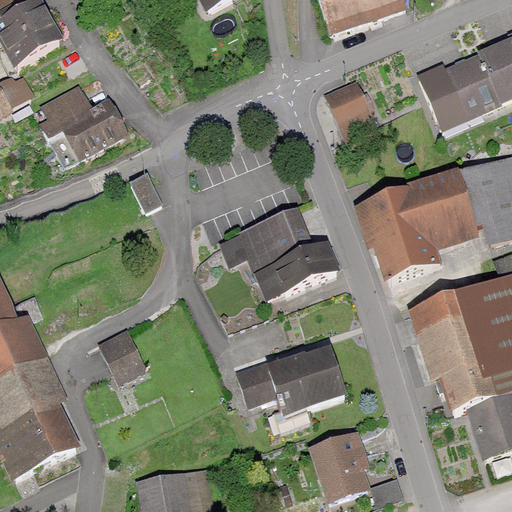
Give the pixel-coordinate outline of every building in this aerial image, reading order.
[(30,0),(3,0),(0,2),(0,51),(16,81),(64,54),(48,24),(38,6),(35,8),(30,0)] [(196,0),(209,21),(245,0),(196,0)] [(398,0),(318,0),(333,47),(406,24),(398,0)] [(444,73),(419,84),(444,140),(511,109),(511,43),(511,44),(511,45),(511,48),(498,55),(446,78),(444,73)] [(15,82),(0,90),(0,96),(11,116),(35,103),(23,83),(17,86),(15,82)] [(356,87),(326,101),(347,147),(376,133),(369,118),(378,114),(369,96),(362,100),(356,87)] [(80,171),(130,144),(111,109),(94,118),(81,94),(43,115),(51,130),(43,134),(50,147),(53,145),(67,171),(77,165),(80,171)] [(0,128),(14,121),(11,116),(0,96),(0,128)] [(410,200),(355,218),(369,261),(374,260),(386,294),(442,276),(437,260),(481,246),(485,258),(511,249),(511,165),(461,182),(460,180),(409,196),(410,200)] [(148,180),(131,189),(146,219),(163,210),(148,180)] [(311,293),(340,281),(327,253),(317,257),(298,216),(238,242),(240,247),(249,266),(268,312),(311,293)] [(249,266),(240,247),(221,255),(229,274),(249,266)] [(502,292),(409,323),(432,395),(440,392),(452,426),(469,420),(497,411),(491,392),(511,385),(511,259),(493,266),(502,292)] [(0,292),(0,391),(49,366),(29,324),(18,329),(13,320),(0,292)] [(127,343),(101,354),(116,389),(142,378),(127,343)] [(302,368),(270,378),(279,405),(285,425),(344,406),(329,359),(302,368)] [(49,366),(0,391),(0,465),(12,491),(82,458),(61,414),(69,410),(49,366)] [(251,414),(279,405),(270,378),(268,372),(240,382),(251,414)] [(511,406),(511,385),(491,392),(497,411),(511,406)] [(511,406),(497,411),(469,420),(486,471),(511,462),(511,406)] [(358,441),(310,459),(329,511),(334,511),(371,498),(363,478),(371,475),(358,441)] [(136,492),(139,511),(213,511),(207,479),(136,492)] [(399,485),(371,493),(377,511),(381,511),(405,505),(399,485)]
